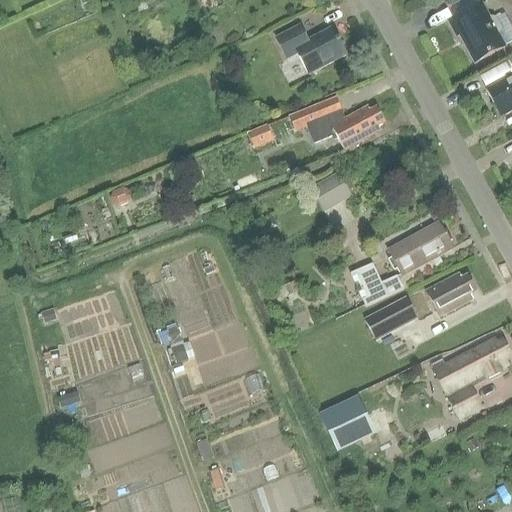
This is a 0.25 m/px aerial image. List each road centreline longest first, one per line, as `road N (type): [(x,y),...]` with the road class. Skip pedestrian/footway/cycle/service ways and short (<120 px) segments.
road 1 (unclassified): [(511,257),(372,0)]
road 2 (track): [(202,511),(119,277)]
